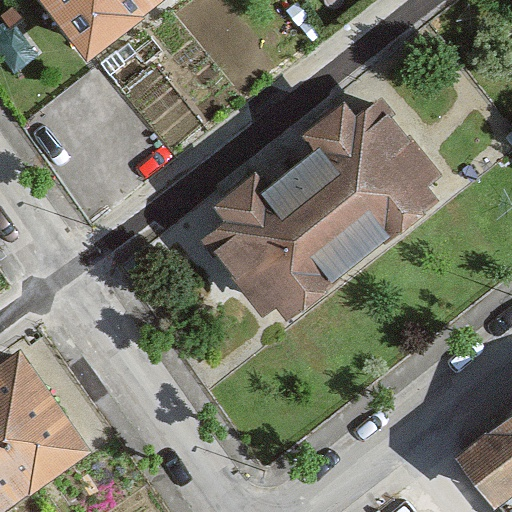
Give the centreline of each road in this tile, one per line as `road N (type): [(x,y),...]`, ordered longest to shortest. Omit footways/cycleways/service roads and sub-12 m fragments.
road 1 (residential): [(53,272),(417,0)]
road 2 (residential): [(53,272),(233,511)]
road 3 (residential): [(311,511),(511,356)]
